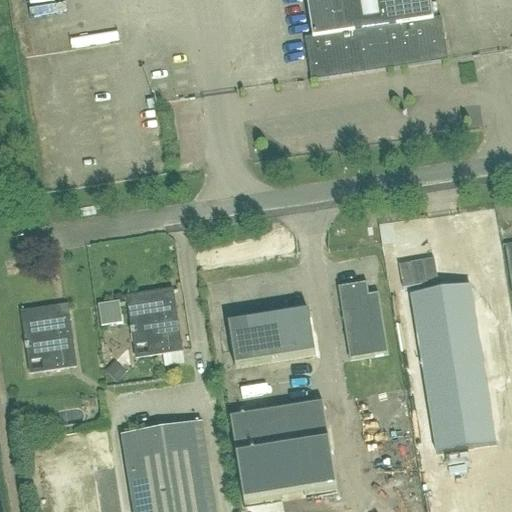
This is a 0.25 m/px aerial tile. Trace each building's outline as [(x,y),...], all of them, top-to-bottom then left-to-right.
[(429,0),(306,0),(313,41),(305,42),(311,84),(311,85),(448,64),(442,22),(433,23),(429,0)] [(399,268),(403,292),(439,286),(435,262),(399,268)] [(369,298),(367,286),(338,290),(350,363),(388,357),(379,296),(369,298)] [(471,289),(411,299),(436,458),(497,448),(471,289)] [(173,343),(179,342),(173,303),(163,305),(162,296),(158,297),(130,301),(129,295),(128,295),(133,331),(130,331),(131,337),(134,336),(136,348),(148,347),(150,358),(175,355),(173,343)] [(123,327),(120,306),(99,309),(102,330),(123,327)] [(43,362),(44,374),(75,369),(68,319),(58,320),(56,312),(52,313),(52,312),(24,316),(24,310),(22,311),(27,346),(25,346),(26,352),(28,352),(30,364),(43,362)] [(236,371),(316,358),(309,315),(229,328),(236,371)] [(105,375),(116,385),(124,377),(113,367),(105,375)] [(244,507),(337,493),(323,406),(230,421),(244,507)] [(187,430),(187,427),(196,426),(196,424),(127,435),(127,437),(137,435),(137,438),(121,440),(132,511),(215,511),(202,427),(187,430)]
